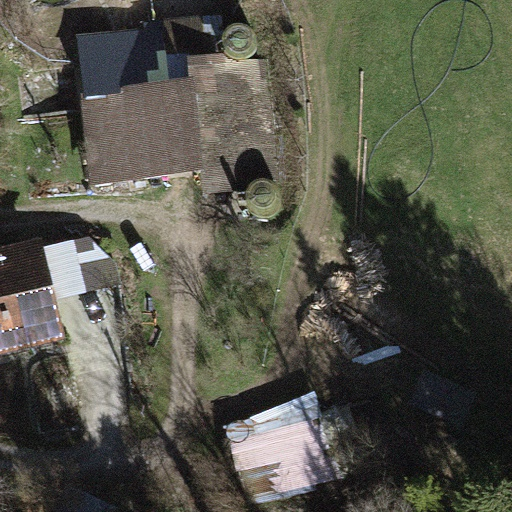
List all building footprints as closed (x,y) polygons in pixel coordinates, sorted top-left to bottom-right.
[(199,192),(279,185),(268,61),(219,66),(215,19),(146,26),(146,34),(78,40),(91,185),(198,175),(199,192)] [(251,46),(251,41),(248,36),(245,33),(240,31),(235,30),(230,32),(226,34),(223,38),(222,43),(222,48),(223,53),(226,56),(230,59),(235,60),(240,60),(244,58),(248,55),(251,51),(251,46)] [(279,203),(278,198),(276,194),(272,190),(267,188),(262,188),(258,189),(253,192),(250,196),(249,201),(249,205),(250,210),(253,214),(257,217),(262,218),(267,217),(272,216),(275,212),(278,208),(279,203)] [(90,237),(42,248),(53,300),(122,284),(116,263),(90,237)] [(40,242),(0,250),(0,354),(62,341),(53,300),(42,248),(40,242)] [(319,401),(227,428),(250,507),(352,477),(339,432),(376,422),(370,401),(323,414),(319,401)]
